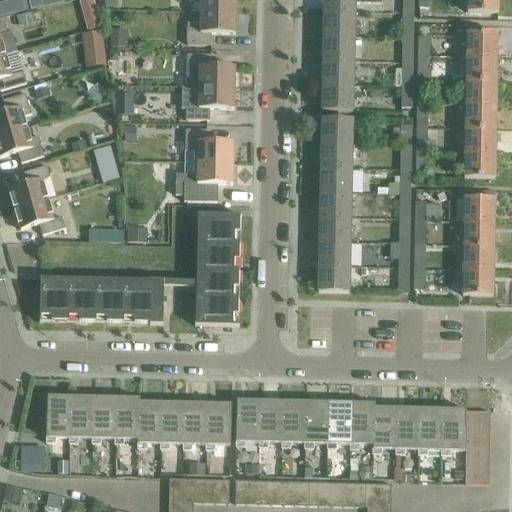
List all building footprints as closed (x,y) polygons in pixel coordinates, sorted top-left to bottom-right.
[(21,0),(5,4),(8,17),(24,13),(21,0)] [(39,0),(27,0),(30,12),(42,10),(39,0)] [(92,0),(86,0),(80,2),(85,17),(96,14),(92,0)] [(116,0),(104,0),(104,8),(117,8),(116,0)] [(200,14),(235,15),(235,0),(187,0),(187,2),(200,3),(200,14)] [(381,6),(381,0),(324,0),(324,13),(354,14),(354,5),(381,6)] [(413,0),(403,0),(403,11),(413,11),(413,0)] [(430,0),(420,0),(420,9),(430,9),(430,0)] [(496,0),(466,0),(466,14),(497,15),(496,0)] [(354,14),(324,13),(324,38),(354,39),(354,14)] [(40,14),(17,20),(19,30),(42,24),(40,14)] [(235,15),(200,14),(199,26),(187,25),(186,47),(210,47),(210,36),(234,36),(235,15)] [(403,20),(402,40),(412,40),(413,20),(403,20)] [(17,54),(11,34),(7,35),(4,24),(0,24),(0,58),(4,58),(17,54)] [(127,32),(111,32),(111,50),(127,50),(127,32)] [(102,33),(82,35),(84,52),(103,50),(102,33)] [(466,35),(465,60),(496,60),(496,35),(466,35)] [(354,39),(324,38),(323,63),(353,63),(354,39)] [(419,58),(429,58),(430,38),(420,38),(419,58)] [(412,40),(402,40),(402,60),(412,60),(412,40)] [(17,54),(4,58),(0,58),(0,93),(26,85),(17,54)] [(120,54),(109,54),(109,65),(115,65),(120,61),(120,54)] [(233,90),(234,69),(210,68),(210,57),(186,56),(185,89),(233,90)] [(429,58),(419,58),(419,78),(429,78),(429,58)] [(496,60),(465,60),(465,83),(495,84),(496,60)] [(323,63),(323,87),(353,88),(353,63),(323,63)] [(402,69),(401,89),(411,89),(412,69),(402,69)] [(465,83),(464,107),(495,108),(495,84),(465,83)] [(418,106),(429,106),(429,86),(419,86),(418,106)] [(353,88),(323,87),(322,113),(352,113),(353,88)] [(233,90),(185,89),(185,122),(209,123),(209,111),(233,111),(233,90)] [(411,89),(401,89),(401,109),(411,109),(411,89)] [(47,91),(34,95),(37,104),(50,100),(47,91)] [(0,136),(25,129),(22,119),(31,116),(25,96),(2,102),(5,113),(0,114),(0,136)] [(130,117),(130,97),(117,97),(117,117),(130,117)] [(429,106),(418,106),(418,126),(428,126),(429,106)] [(495,108),(464,107),(464,131),(494,132),(495,108)] [(321,120),(321,146),(352,147),(352,121),(321,120)] [(400,148),(410,148),(411,128),(401,127),(400,148)] [(29,141),(25,129),(0,136),(0,159),(17,154),(20,165),(43,158),(37,138),(29,141)] [(464,131),(463,155),(494,155),(494,132),(464,131)] [(136,132),(125,132),(125,145),(136,145),(136,132)] [(184,165),(232,165),(232,144),(208,144),(208,132),(185,132),(184,165)] [(417,154),(428,154),(428,134),(418,134),(417,154)] [(83,142),(71,146),(74,154),(86,150),(83,142)] [(352,147),(321,146),(320,171),(351,171),(352,147)] [(410,148),(400,148),(400,168),(410,168),(410,148)] [(428,154),(417,154),(417,174),(427,174),(428,154)] [(494,155),(463,155),(463,180),(494,180),(494,155)] [(70,172),(88,172),(87,157),(70,157),(70,172)] [(232,165),(184,165),(184,177),(175,177),(174,197),(183,197),(183,204),(217,204),(217,186),(231,187),(232,165)] [(114,166),(97,171),(101,185),(118,180),(114,166)] [(14,211),(47,202),(41,182),(49,179),(46,168),(23,174),(26,185),(8,191),(14,211)] [(320,171),(320,195),(351,196),(351,171),(320,171)] [(399,197),(409,197),(410,177),(400,177),(399,197)] [(351,196),(320,195),(319,220),(350,220),(351,196)] [(409,197),(399,197),(399,217),(409,217),(409,197)] [(463,200),(462,225),(493,225),(493,200),(463,200)] [(47,202),(14,211),(20,232),(38,226),(41,237),(64,230),(61,219),(52,221),(47,202)] [(416,204),(416,222),(426,222),(427,204),(416,204)] [(241,217),(204,216),(204,245),(234,245),(234,234),(240,234),(241,217)] [(319,220),(319,244),(350,245),(350,220),(319,220)] [(426,222),(416,222),(416,243),(426,244),(426,222)] [(462,225),(462,248),(492,249),(493,225),(462,225)] [(398,246),(408,246),(409,226),(399,226),(398,246)] [(128,232),(127,246),(146,246),(147,233),(128,232)] [(97,233),(96,246),(102,246),(119,247),(120,247),(121,234),(97,233)] [(350,245),(319,244),(318,269),(349,269),(350,245)] [(234,245),(204,245),(203,272),(223,272),(233,273),(233,262),(240,262),(240,246),(234,245)] [(408,246),(398,246),(398,266),(408,266),(408,246)] [(492,249),(462,248),(462,272),(492,273),(492,249)] [(415,272),(425,272),(426,252),(415,252),(415,272)] [(349,269),(318,269),(318,294),(349,295),(349,269)] [(223,272),(203,272),(202,299),(223,300),(232,300),(233,289),(239,289),(239,273),(233,273),(223,272)] [(425,272),(415,272),(415,292),(425,292),(425,272)] [(492,273),(462,272),(461,297),(492,297),(492,273)] [(407,296),(408,275),(398,275),(397,295),(407,296)] [(66,325),(66,319),(67,280),(40,280),(39,318),(51,318),(51,324),(66,325)] [(78,325),(94,325),(94,319),(95,281),(67,280),(66,319),(78,319),(78,325)] [(121,320),(122,281),(95,281),(94,319),(106,319),(105,325),(121,326),(121,320)] [(133,326),(149,326),(150,282),(122,281),(121,320),(133,320),(133,326)] [(150,282),(149,326),(149,327),(162,327),(163,282),(150,282)] [(223,300),(202,299),(202,328),(232,328),(232,317),(239,317),(239,300),(232,300),(223,300)] [(69,440),(70,398),(47,398),(46,445),(55,445),(55,440),(69,440)] [(69,440),(69,445),(77,446),(77,441),(92,441),(93,441),(93,399),(70,398),(69,440)] [(93,441),(92,441),(92,446),(100,446),(100,441),(115,441),(116,441),(116,399),(93,399),(93,441)] [(116,441),(115,441),(115,446),(123,447),(123,442),(137,442),(138,442),(139,404),(139,400),(116,399),(116,441)] [(259,444),(260,402),(236,402),(235,449),(243,449),(243,444),(258,444),(259,444)] [(259,444),(258,444),(258,450),(266,450),(266,444),(281,445),(282,445),(283,403),(260,402),(259,444)] [(282,445),(281,445),(281,451),(288,451),(289,445),(304,445),(305,445),(305,403),(283,403),(282,445)] [(305,445),(304,445),(304,451),(312,451),(312,445),(327,446),(328,404),(305,403),(305,445)] [(138,442),(137,442),(137,451),(145,451),(145,446),(161,447),(162,405),(139,404),(138,442)] [(327,446),(327,452),(335,452),(335,446),(349,446),(350,446),(351,404),(328,404),(327,446)] [(350,446),(349,446),(349,452),(357,452),(357,446),(373,447),(374,447),(375,409),(374,409),(374,405),(351,404),(350,446)] [(161,447),(161,452),(169,452),(169,447),(183,447),(184,405),(162,405),(161,447)] [(184,405),(183,447),(183,452),(191,453),(191,447),(206,447),(207,447),(207,406),(184,405)] [(207,447),(206,447),(206,453),(214,453),(214,448),(230,448),(230,406),(207,406),(207,447)] [(374,447),(373,447),(373,456),(381,457),(381,451),(395,451),(396,451),(397,409),(375,409),(374,447)] [(396,451),(395,451),(395,457),(403,457),(403,451),(418,452),(419,452),(420,410),(397,409),(396,451)] [(419,452),(418,452),(418,457),(426,458),(426,452),(441,452),(442,410),(420,410),(419,452)] [(441,452),(441,458),(448,458),(448,452),(464,453),(465,450),(465,438),(465,425),(465,413),(466,411),(442,410),(441,452)] [(465,413),(465,425),(489,426),(489,414),(465,413)] [(465,425),(465,438),(489,438),(489,426),(465,425)] [(489,438),(465,438),(465,450),(488,450),(489,438)] [(465,450),(464,453),(464,462),(488,462),(488,450),(465,450)] [(57,475),(67,475),(67,462),(57,462),(57,475)] [(488,462),(464,462),(464,474),(488,475),(488,462)] [(128,465),(128,479),(142,479),(141,465),(128,465)] [(259,465),(258,479),(271,479),(272,466),(259,465)] [(205,466),(189,466),(189,477),(204,478),(205,466)] [(245,468),(245,478),(258,479),(258,469),(245,468)] [(371,469),(360,469),(359,481),(371,481),(371,469)] [(357,471),(349,471),(349,481),(356,481),(357,471)] [(488,475),(464,474),(464,475),(464,483),(464,486),(488,487),(488,475)] [(455,475),(455,483),(464,483),(464,475),(455,475)] [(400,481),(399,484),(410,484),(410,476),(400,476),(400,477),(400,481)] [(192,494),(193,482),(168,481),(168,494),(192,494)] [(193,482),(192,494),(192,506),(204,506),(205,482),(193,482)] [(205,482),(204,506),(216,507),(217,482),(205,482)] [(229,482),(217,482),(216,507),(228,507),(229,482)] [(246,507),(247,483),(234,482),(234,507),(246,507)] [(259,483),(247,483),(246,507),(258,507),(259,483)] [(259,483),(258,507),(270,507),(271,483),(259,483)] [(283,483),(271,483),(270,507),(282,508),(283,483)] [(283,483),(282,508),(294,508),(295,484),(283,483)] [(295,484),(294,508),(306,508),(307,484),(295,484)] [(319,484),(307,484),(306,508),(318,508),(319,484)] [(331,484),(319,484),(318,508),(330,509),(331,484)] [(331,484),(330,509),(342,509),(343,485),(331,484)] [(343,485),(342,509),(354,509),(355,485),(343,485)] [(367,485),(355,485),(354,509),(367,509),(367,498),(367,485)] [(391,486),(367,485),(367,498),(391,498),(391,486)] [(7,489),(4,504),(20,507),(23,493),(7,489)] [(168,494),(168,506),(192,507),(192,506),(192,494),(168,494)] [(48,497),(46,510),(59,511),(61,499),(48,497)] [(367,509),(367,510),(390,511),(391,498),(367,498),(367,509)]
